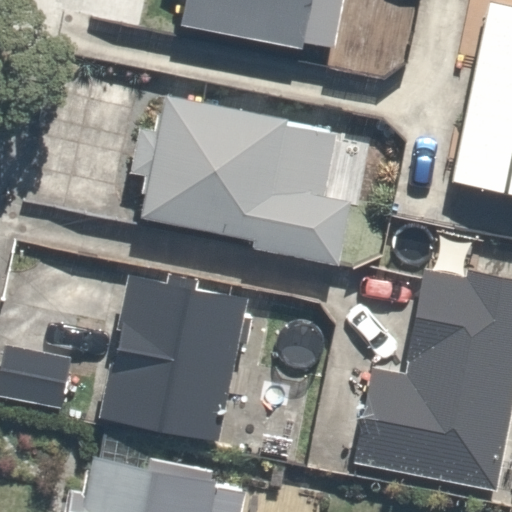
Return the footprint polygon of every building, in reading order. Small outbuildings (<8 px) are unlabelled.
[(134,29),(136,0),(75,0),(73,23),(134,29)] [(326,39),(329,0),(165,0),(163,22),(326,39)] [(411,0),(354,0),(352,26),(410,30),(411,0)] [(316,124),(149,91),(142,124),(122,120),(112,170),(133,174),(123,223),(314,261),(328,193),(304,189),(316,124)] [(230,286),(111,262),(81,412),(200,436),(230,286)] [(343,368),(331,460),(487,480),(511,279),(412,267),(409,293),(380,289),(370,371),(343,368)] [(300,308),(252,299),(240,357),(288,367),(300,308)] [(60,352),(0,346),(0,401),(54,407),(60,352)] [(238,511),(242,489),(203,484),(205,466),(67,448),(62,488),(46,485),(42,511),(238,511)]
